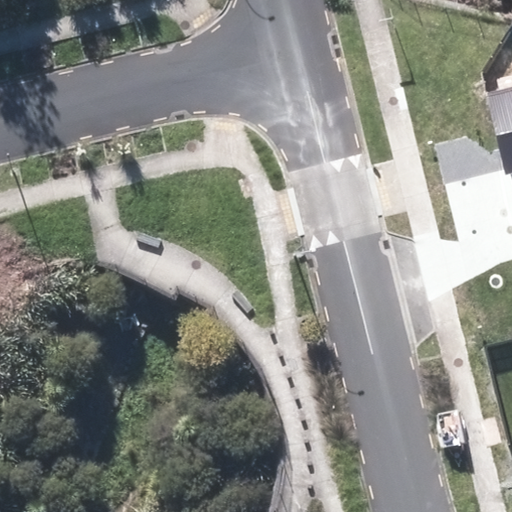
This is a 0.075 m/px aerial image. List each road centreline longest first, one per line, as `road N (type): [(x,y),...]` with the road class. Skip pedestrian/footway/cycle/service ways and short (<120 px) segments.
road 1 (residential): [(300,46),(414,511)]
road 2 (residential): [(300,46),(0,116)]
